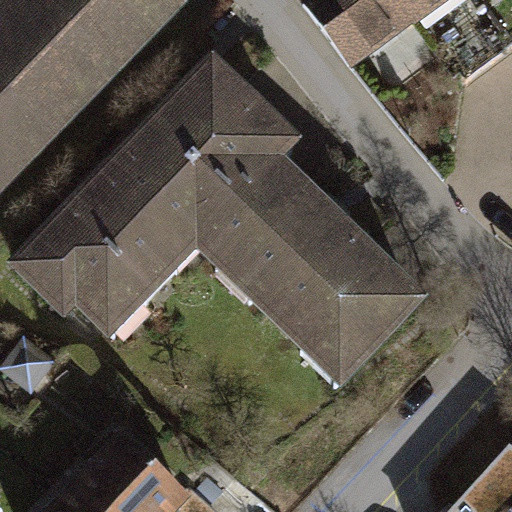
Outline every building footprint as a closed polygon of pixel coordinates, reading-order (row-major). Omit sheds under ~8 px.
[(0,0),(0,192),(187,2),(185,0),(0,0)] [(308,0),(361,71),(458,0),(308,0)] [(125,160),(199,233),(269,161),(288,143),(214,70),(125,160)] [(199,233),(125,160),(16,271),(63,317),(78,302),(105,329),(199,233)] [(269,161),(199,233),(346,377),(417,305),(269,161)] [(183,498),(126,443),(79,492),(100,511),(210,511),(189,492),(183,498)] [(511,511),(511,487),(488,511),(511,511)] [(100,511),(79,492),(59,511),(100,511)]
